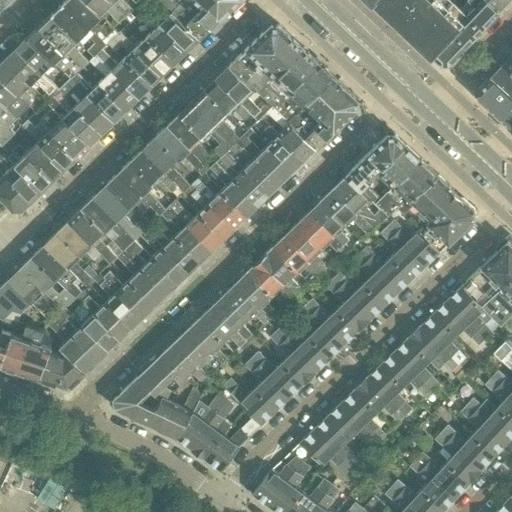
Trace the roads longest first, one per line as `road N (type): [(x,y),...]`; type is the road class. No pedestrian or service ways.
road 1 (residential): [(72,418),(87,394),(407,88)]
road 2 (residential): [(511,208),(220,498)]
road 3 (residential): [(22,239),(268,0)]
road 4 (residential): [(220,498),(167,459),(72,418)]
road 5 (secondary): [(314,0),(407,88)]
